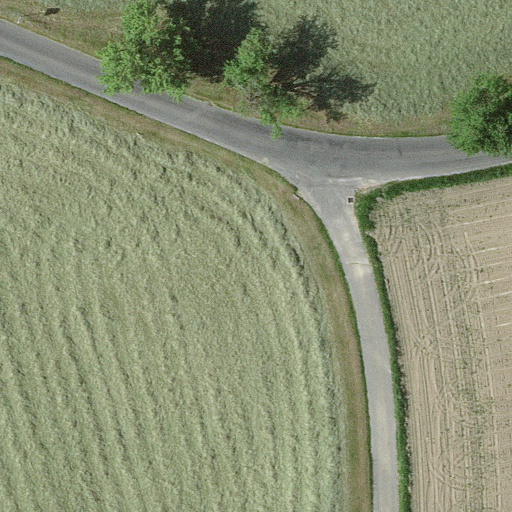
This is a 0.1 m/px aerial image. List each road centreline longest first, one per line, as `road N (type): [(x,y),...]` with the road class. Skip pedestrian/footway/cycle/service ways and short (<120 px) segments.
road 1 (unclassified): [(320,164),(381,345),(380,511)]
road 2 (unclassified): [(0,37),(320,164)]
road 3 (unclassified): [(320,164),(445,156),(511,141)]
